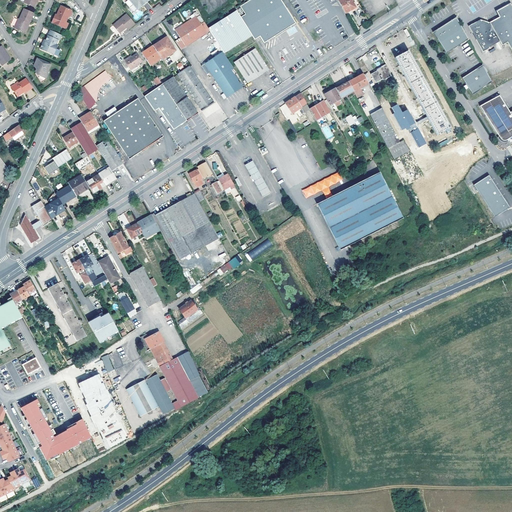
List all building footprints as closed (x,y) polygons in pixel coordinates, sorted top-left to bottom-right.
[(138,9),(146,2),(144,0),(122,0),(125,4),(126,3),(130,8),(134,5),(138,9)] [(249,0),(235,9),(236,9),(251,34),(255,39),(260,36),(264,43),(277,34),(282,31),(296,23),(281,0),(249,0)] [(351,0),(339,0),(338,1),(345,13),(356,7),(351,0)] [(488,48),(499,42),(501,46),(505,44),(511,57),(511,7),(510,4),(503,8),(495,12),(496,14),(495,20),(493,21),(487,25),(484,24),(481,23),(480,21),(468,27),(482,53),(489,49),(488,48)] [(57,17),(66,21),(69,16),(70,15),(72,11),(71,9),(62,5),(58,14),(57,17)] [(34,12),(24,8),(20,19),(18,18),(14,28),(23,31),(28,22),(29,23),(34,12)] [(208,30),(223,52),(251,34),(236,9),(208,29),(208,30)] [(126,28),(127,29),(128,30),(135,24),(126,13),(112,25),(119,33),(126,28)] [(180,38),(176,41),(181,49),(207,33),(206,31),(208,30),(203,22),(199,16),(197,18),(196,16),(175,30),(180,38)] [(57,17),(54,23),(64,27),(66,22),(66,21),(57,17)] [(468,39),(456,17),(444,25),(433,32),(447,53),(468,39)] [(60,34),(51,29),(48,36),(58,41),(58,39),(60,34)] [(56,44),(58,41),(48,36),(46,40),(47,40),(46,44),(43,43),(41,48),(51,52),(53,52),(54,48),(56,49),(58,44),(56,44)] [(167,37),(153,46),(161,58),(162,60),(176,51),(167,37)] [(2,45),(0,46),(0,61),(2,65),(11,60),(2,45)] [(142,54),(150,65),(161,58),(153,46),(142,54)] [(255,48),(234,62),(248,83),(269,69),(255,48)] [(409,51),(396,58),(440,136),(442,136),(442,137),(445,135),(445,134),(454,129),(409,51)] [(223,52),(201,66),(207,74),(210,72),(225,95),(226,98),(238,90),(242,87),(231,71),(234,69),(228,59),(223,52)] [(131,68),(135,66),(141,61),(136,53),(131,56),(132,57),(130,58),(129,57),(125,60),(131,68)] [(36,72),(38,75),(45,78),(51,64),(38,58),(36,62),(37,62),(35,66),(38,69),(36,72)] [(483,65),(461,77),(467,86),(471,94),(493,81),(483,65)] [(391,75),(386,66),(371,74),(376,82),(384,77),(385,79),(391,75)] [(190,67),(178,74),(202,110),(208,107),(214,103),(211,98),(213,96),(210,91),(207,93),(190,67)] [(85,86),(90,93),(112,79),(108,71),(85,86)] [(43,83),(45,78),(38,75),(36,72),(36,74),(42,83),(43,83)] [(354,91),(354,92),(360,88),(368,84),(367,83),(363,74),(349,82),(354,91)] [(162,84),(187,121),(192,118),(196,114),(198,113),(174,76),(162,84)] [(33,87),(26,78),(19,82),(19,81),(11,86),(17,96),(23,92),(22,91),(24,90),(25,92),(33,87)] [(337,89),(342,98),(354,91),(349,82),(337,89)] [(162,84),(144,96),(155,111),(159,108),(174,130),(182,124),(187,121),(162,84)] [(88,107),(96,102),(90,93),(85,86),(77,91),(88,107)] [(331,105),(333,103),(336,102),(342,98),(337,89),(336,88),(325,94),(331,105)] [(360,88),(354,92),(357,97),(364,94),(360,88)] [(307,104),(301,93),(292,99),(285,103),(290,110),(289,111),(290,112),(291,112),(292,114),(307,104)] [(486,115),(500,138),(502,140),(505,141),(507,140),(510,138),(511,136),(511,108),(509,110),(498,93),(479,105),(486,115)] [(138,98),(104,121),(129,159),(164,137),(138,98)] [(310,109),(316,120),(331,112),(325,101),(310,109)] [(391,107),(402,132),(416,126),(409,109),(402,112),(398,104),(391,107)] [(368,109),(371,114),(377,111),(374,105),(368,109)] [(414,169),(419,166),(404,136),(400,140),(382,108),(377,111),(371,114),(395,158),(407,152),(412,162),(411,162),(414,169)] [(79,119),(91,112),(90,111),(78,118),(79,119)] [(79,119),(81,122),(89,135),(94,132),(92,129),(99,124),(91,112),(79,119)] [(356,122),(351,115),(346,117),(351,125),(356,122)] [(72,132),(78,142),(85,152),(87,156),(98,149),(96,146),(94,142),(89,135),(81,122),(70,129),(72,132)] [(319,126),(327,139),(334,136),(326,122),(319,126)] [(12,130),(3,136),(6,141),(12,137),(22,130),(18,125),(12,130)] [(419,128),(410,132),(418,148),(426,144),(419,128)] [(22,130),(12,137),(14,140),(24,133),(22,130)] [(78,142),(72,132),(63,138),(69,147),(78,142)] [(96,146),(98,149),(108,165),(110,167),(112,171),(123,164),(108,139),(98,145),(96,146)] [(67,149),(53,157),(59,166),(72,158),(67,149)] [(90,161),(87,156),(83,158),(75,164),(80,171),(82,170),(80,167),(90,161)] [(198,167),(199,169),(203,177),(204,178),(210,175),(212,174),(206,162),(198,167)] [(246,166),(252,176),(259,172),(253,162),(246,166)] [(38,165),(37,169),(42,178),(45,176),(38,165)] [(97,172),(99,174),(110,167),(108,165),(97,172)] [(99,175),(106,185),(117,179),(112,171),(110,167),(99,174),(99,175)] [(190,174),(194,182),(195,182),(197,186),(203,183),(200,179),(203,177),(199,169),(190,174)] [(259,172),(252,176),(255,181),(262,178),(259,172)] [(338,173),(302,191),(306,199),(342,181),(338,173)] [(403,218),(380,173),(347,189),(318,204),(340,250),(403,218)] [(228,174),(212,183),(213,184),(213,186),(218,193),(222,191),(230,187),(231,190),(235,187),(228,174)] [(488,174),(473,184),(493,216),(509,207),(488,174)] [(71,185),(76,195),(89,187),(87,183),(85,181),(82,175),(69,183),(71,185)] [(89,187),(93,193),(106,185),(99,175),(90,180),(87,183),(89,187)] [(262,178),(255,181),(263,196),(270,193),(262,178)] [(59,199),(62,204),(77,195),(76,195),(71,185),(56,194),(59,199)] [(200,191),(194,194),(199,201),(204,198),(200,191)] [(166,209),(190,253),(218,238),(199,201),(194,194),(190,196),(179,202),(166,209)] [(45,207),(52,218),(65,210),(62,204),(59,199),(45,207)] [(39,220),(42,224),(43,227),(48,224),(47,223),(51,221),(43,207),(44,206),(41,200),(31,206),(35,212),(34,212),(39,220)] [(152,217),(160,231),(176,261),(190,253),(166,209),(163,211),(152,217)] [(34,229),(42,224),(39,220),(32,224),(26,215),(21,224),(31,241),(39,236),(34,229)] [(151,215),(137,223),(142,233),(145,239),(160,231),(152,217),(151,215)] [(132,239),(142,233),(137,223),(127,229),(132,239)] [(119,253),(124,250),(126,253),(130,251),(120,233),(110,238),(119,253)] [(269,240),(245,254),(248,260),(273,246),(269,240)] [(220,276),(242,262),(238,255),(216,270),(220,276)] [(87,256),(80,260),(85,268),(90,265),(92,264),(87,256)] [(98,262),(100,266),(105,275),(108,279),(110,284),(120,278),(113,265),(109,257),(98,262)] [(85,268),(80,260),(72,264),(77,273),(80,271),(85,268)] [(161,300),(143,267),(130,274),(149,306),(161,300)] [(95,287),(108,279),(105,275),(102,277),(98,280),(92,268),(86,271),(91,281),(95,287)] [(86,271),(81,274),(86,283),(91,281),(86,271)] [(23,285),(25,287),(29,296),(30,296),(37,292),(31,280),(23,285)] [(80,320),(79,321),(66,298),(68,298),(67,296),(65,294),(64,295),(61,288),(65,286),(61,280),(48,288),(77,341),(87,336),(80,324),(82,323),(81,322),(80,320)] [(116,283),(111,286),(115,292),(120,289),(116,283)] [(191,289),(189,286),(176,294),(178,298),(191,289)] [(25,287),(18,290),(23,299),(29,296),(25,287)] [(18,290),(10,294),(13,300),(15,304),(23,299),(18,290)] [(137,313),(127,297),(120,301),(129,317),(137,313)] [(0,356),(14,349),(2,329),(23,318),(15,304),(13,300),(0,306),(0,356)] [(181,309),(186,315),(187,318),(199,309),(194,300),(181,309)] [(202,313),(199,309),(187,318),(186,315),(182,318),(186,324),(202,313)] [(90,324),(100,343),(112,337),(111,336),(119,332),(110,314),(101,319),(101,317),(90,324)] [(196,366),(189,352),(173,360),(158,333),(149,338),(147,334),(141,337),(144,343),(147,341),(151,348),(182,406),(207,392),(198,376),(200,375),(196,366)] [(66,345),(74,344),(73,336),(66,337),(66,345)] [(101,358),(108,373),(114,370),(107,356),(101,358)] [(36,357),(22,365),(27,375),(41,368),(36,357)] [(99,373),(77,383),(107,449),(129,439),(99,373)] [(175,408),(157,374),(146,380),(164,413),(175,408)] [(158,406),(144,380),(133,386),(128,389),(127,389),(141,415),(158,406)] [(91,435),(83,419),(76,422),(77,424),(67,429),(54,436),(53,433),(55,432),(53,428),(51,429),(45,416),(47,415),(43,406),(41,407),(38,402),(40,401),(39,397),(23,405),(28,416),(27,417),(29,421),(32,420),(33,422),(32,423),(34,427),(32,428),(38,442),(41,441),(42,444),(40,445),(46,457),(58,451),(59,452),(62,451),(61,448),(68,445),(69,448),(87,439),(86,437),(91,435)] [(51,429),(53,428),(47,415),(45,416),(51,429)] [(67,429),(77,424),(76,422),(55,432),(53,433),(54,436),(67,429)] [(0,437),(9,434),(5,426),(0,428),(0,437)] [(9,434),(0,437),(0,442),(2,446),(12,441),(9,434)] [(12,441),(2,446),(3,450),(0,451),(0,452),(1,456),(16,449),(12,441)] [(16,449),(1,456),(3,459),(7,458),(9,462),(19,457),(16,449)] [(18,468),(14,470),(21,484),(28,480),(23,470),(19,472),(18,468)] [(8,477),(9,479),(13,488),(21,484),(14,470),(10,472),(12,475),(8,477)] [(3,477),(0,478),(0,480),(6,493),(14,490),(13,488),(9,479),(5,481),(3,477)]
